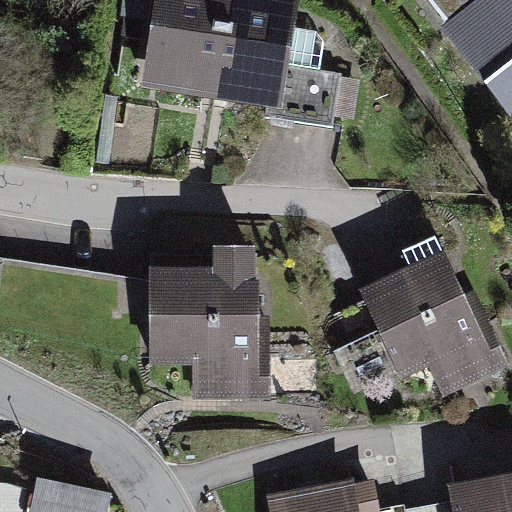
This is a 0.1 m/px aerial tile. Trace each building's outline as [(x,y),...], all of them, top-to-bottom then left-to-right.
[(279,120),(296,4),(265,0),(147,0),(133,99),(279,120)] [(511,0),(432,0),(511,95),(511,0)] [(495,344),(439,241),(353,288),(410,391),(495,344)] [(275,410),(273,297),(154,300),(156,413),(275,410)] [(109,511),(114,494),(39,479),(31,511),(109,511)]
